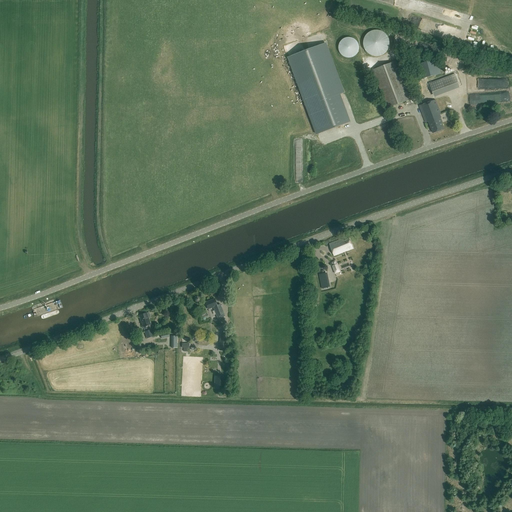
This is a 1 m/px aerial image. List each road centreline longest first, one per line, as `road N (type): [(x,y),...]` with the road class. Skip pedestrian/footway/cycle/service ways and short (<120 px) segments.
road 1 (tertiary): [(0,359),(511,170)]
road 2 (tertiary): [(511,120),(0,309)]
